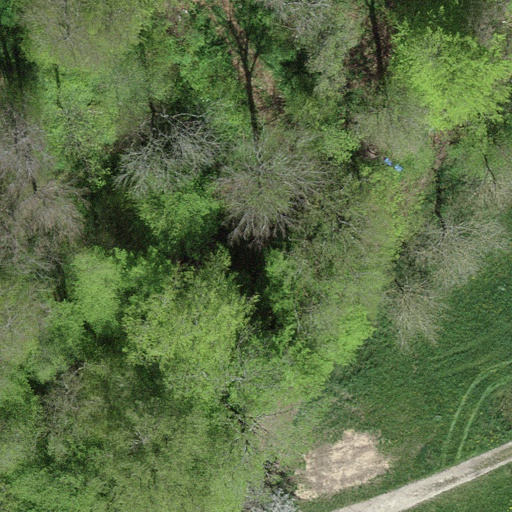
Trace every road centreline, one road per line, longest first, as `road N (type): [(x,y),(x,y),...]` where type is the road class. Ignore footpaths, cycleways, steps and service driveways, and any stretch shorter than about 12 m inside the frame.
road 1 (track): [(235,511),(263,453),(511,142)]
road 2 (track): [(511,467),(457,495),(388,511)]
